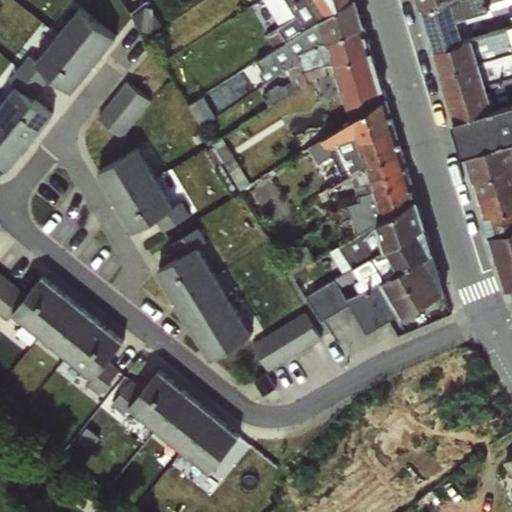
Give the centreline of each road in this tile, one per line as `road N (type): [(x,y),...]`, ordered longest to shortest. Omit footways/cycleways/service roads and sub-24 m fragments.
road 1 (residential): [(490,315),(299,416),(246,414),(0,215)]
road 2 (tertiary): [(490,315),(383,0)]
road 3 (residential): [(0,203),(105,77)]
